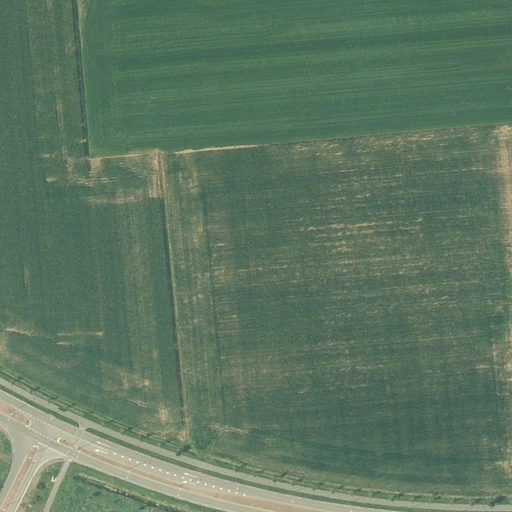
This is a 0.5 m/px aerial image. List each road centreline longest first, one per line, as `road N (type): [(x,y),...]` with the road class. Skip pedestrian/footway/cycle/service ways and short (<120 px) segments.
road 1 (secondary): [(357,511),(221,484),(48,420)]
road 2 (secondary): [(46,442),(177,494),(250,511)]
